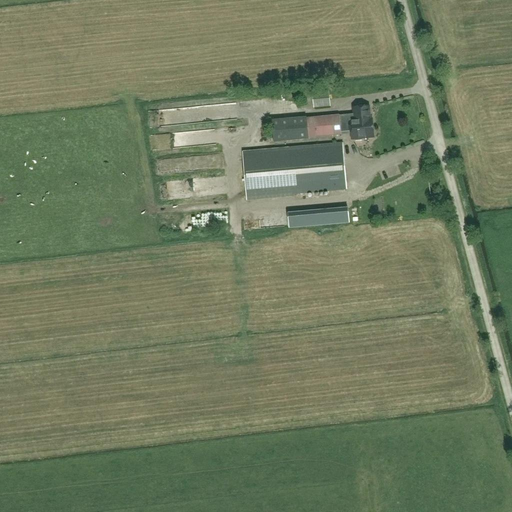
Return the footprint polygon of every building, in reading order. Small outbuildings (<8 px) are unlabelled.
[(312,90),(301,91),(301,97),(302,103),(313,101),(314,108),(330,106),(328,91),(313,93),(312,90)] [(370,119),(369,106),(353,108),(354,114),(307,118),(272,121),(274,143),(308,140),(308,138),(341,135),(341,132),(351,131),(352,139),(355,139),(355,141),(362,140),(362,138),(374,137),(372,119),(370,119)] [(155,137),(155,149),(201,149),(201,137),(155,137)] [(343,144),(243,152),(247,200),(294,196),(294,194),(347,190),(343,144)] [(349,223),(348,209),(288,214),(289,228),(349,223)] [(252,229),(252,221),(243,220),(243,228),(252,229)]
